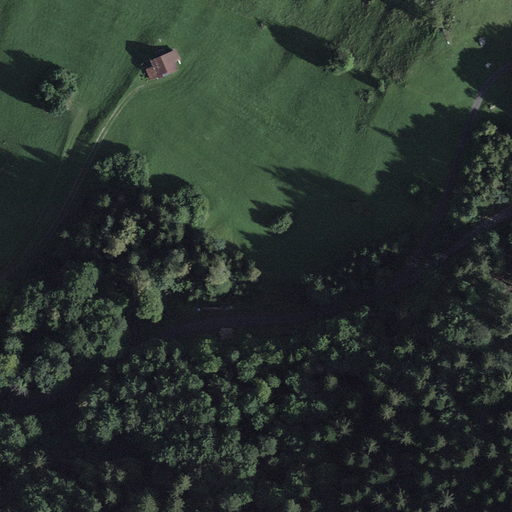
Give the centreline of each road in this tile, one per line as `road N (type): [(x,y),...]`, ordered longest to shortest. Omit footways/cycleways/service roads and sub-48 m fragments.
road 1 (track): [(0,411),(165,335),(303,314),(402,283),(511,211)]
road 2 (track): [(402,283),(437,216),(480,97),(511,64)]
road 3 (track): [(0,283),(54,226),(118,108),(138,87)]
road 4 (track): [(0,275),(48,199),(79,107)]
